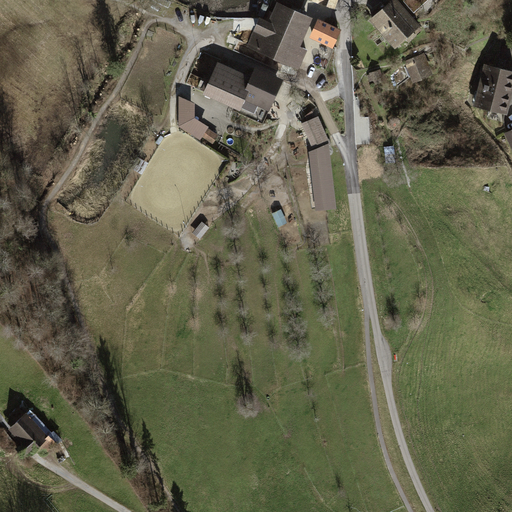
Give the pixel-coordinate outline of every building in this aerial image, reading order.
[(393,0),(385,7),(383,5),(380,8),(382,10),(372,19),(396,45),(405,37),(409,41),(415,35),(412,31),(418,25),(411,17),(416,12),(415,10),(426,0),(406,0),(406,1),(405,0),(393,0)] [(305,17),(282,7),(274,25),(261,19),(249,45),(277,57),(275,60),(287,65),(288,62),(299,66),(306,50),(293,44),(305,17)] [(315,38),(331,46),(339,30),(323,22),(322,23),(319,22),(313,34),(317,35),(315,38)] [(418,55),(406,60),(413,78),(427,72),(421,57),(418,55)] [(193,74),(210,80),(215,64),(198,58),(193,74)] [(239,107),(250,79),(219,65),(206,92),(239,107)] [(511,84),(511,71),(486,65),(476,105),(505,113),(511,84)] [(250,79),(239,107),(252,112),(255,111),(259,104),(269,108),(281,81),(255,69),(250,79)] [(372,81),(381,78),(378,70),(370,73),(372,81)] [(446,81),(440,71),(433,75),(440,85),(446,81)] [(199,138),(207,125),(195,118),(195,104),(182,98),(180,98),(180,126),(199,138)] [(315,119),(308,122),(319,149),(315,150),(318,156),(324,208),(334,207),(327,146),(331,144),(329,139),(325,141),(315,119)] [(217,136),(206,128),(202,135),(212,142),(217,136)] [(29,416),(12,432),(34,456),(52,439),(29,416)]
